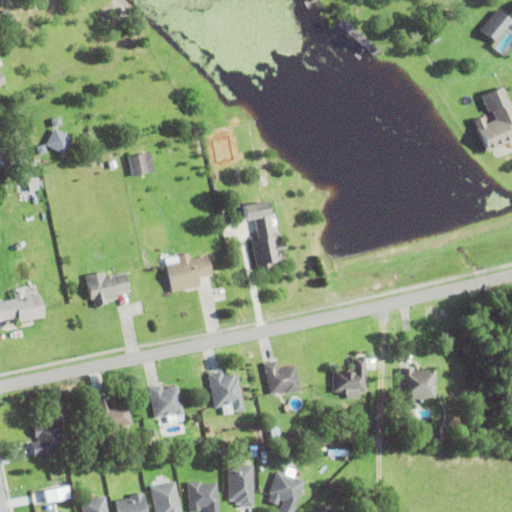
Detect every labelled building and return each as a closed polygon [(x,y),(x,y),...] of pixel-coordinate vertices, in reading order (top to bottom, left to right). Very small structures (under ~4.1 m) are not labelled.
[(489,43),(505,22),(511,27),(511,41),(511,1),(501,17),(492,9),(474,32),(489,43)] [(0,22),(0,14),(5,9),(14,20),(6,28),(0,22)] [(429,39),(434,34),(440,39),(435,44),(429,39)] [(0,87),(8,82),(0,69),(0,87)] [(472,122),(482,117),(485,125),(495,121),(490,110),(508,102),(511,110),(511,134),(509,136),(511,141),(486,152),(472,122)] [(0,126),(2,126),(11,166),(0,167),(0,126)] [(74,136),(55,127),(47,145),(66,154),(74,136)] [(127,157),(149,152),(153,173),(132,177),(127,157)] [(14,163),(27,160),(29,169),(15,172),(14,163)] [(108,163),(114,161),(116,168),(110,169),(108,163)] [(279,243),(283,243),(285,252),(281,253),(284,265),(271,267),(272,268),(268,269),(269,272),(260,274),(259,271),(257,271),(250,242),(258,240),(254,220),(244,222),(241,207),(265,202),(271,231),(269,231),(270,234),(277,232),(279,243)] [(199,287),(171,293),(165,266),(166,266),(165,259),(188,254),(189,261),(207,257),(211,276),(198,279),(199,287)] [(111,277),(125,274),(129,292),(116,295),(117,299),(105,302),(106,306),(95,309),(93,301),(90,301),(85,276),(103,273),(104,278),(111,276),(111,277)] [(17,319),(0,323),(0,302),(14,300),(13,294),(22,292),(23,298),(39,295),(44,318),(18,324),(17,319)] [(332,394),(332,372),(351,372),(351,359),(364,359),(365,393),(348,394),(348,395),(340,396),(339,393),(332,394)] [(295,367),(300,392),(285,395),(285,392),(269,395),(263,364),(276,362),(277,370),(295,367)] [(434,372),(434,399),(399,400),(399,369),(412,368),(412,372),(434,372)] [(244,412),(233,414),(231,406),(214,409),(208,375),(221,373),(222,378),(233,375),(234,379),(237,378),(244,412)] [(168,390),(168,389),(177,388),(182,416),(175,417),(175,416),(170,417),(170,416),(154,419),(148,389),(161,386),(162,391),(168,390)] [(131,426),(116,429),(116,431),(101,434),(94,399),(108,396),(110,408),(119,407),(118,404),(127,402),(131,426)] [(398,420),(402,415),(415,427),(410,432),(398,420)] [(37,438),(34,439),(32,428),(61,422),(64,435),(61,436),(64,451),(34,458),(30,445),(38,443),(37,438)] [(239,509),(239,505),(235,506),(235,502),(228,502),(227,467),(253,467),(253,508),(239,509)] [(277,507),(268,503),(270,496),(268,495),(277,473),(304,483),(293,511),(280,511),(283,502),(279,501),(277,507)] [(205,511),(205,509),(199,509),(200,511),(188,511),(186,483),(200,482),(200,486),(216,484),(218,511),(205,511)] [(154,511),(150,488),(174,483),(180,511),(154,511)] [(142,493),(145,511),(116,511),(115,502),(130,499),(129,496),(142,493)] [(81,511),(80,503),(105,498),(107,511),(81,511)]
